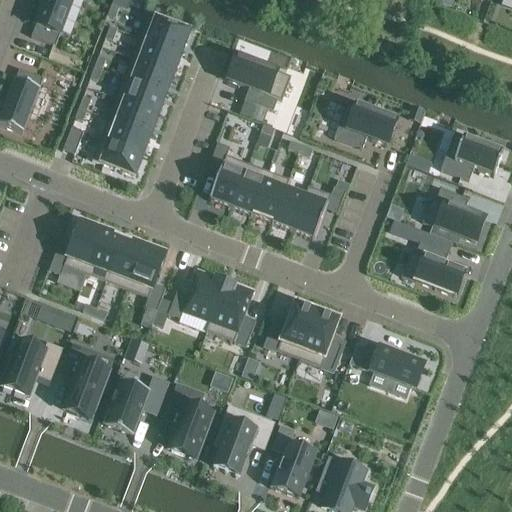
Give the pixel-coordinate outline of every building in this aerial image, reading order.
[(45,0),(31,40),(55,49),(73,0),(45,0)] [(454,1),(451,0),(443,0),(441,5),(451,9),(454,1)] [(115,21),(119,10),(111,7),(107,19),(115,21)] [(147,18),(138,40),(181,56),(189,34),(147,18)] [(113,44),(117,32),(109,30),(105,41),(113,44)] [(138,40),(131,61),(173,77),(181,56),(138,40)] [(98,59),(94,70),(102,73),(106,62),(98,59)] [(237,60),(228,84),(248,92),(244,103),(267,112),(272,114),(277,102),(281,104),(291,80),(237,60)] [(131,61),(123,81),(165,97),(173,77),(131,61)] [(94,70),(90,81),(97,84),(102,73),(94,70)] [(0,128),(22,137),(23,136),(22,136),(38,94),(39,94),(39,93),(43,81),(19,72),(14,84),(14,83),(14,85),(0,121),(0,128)] [(123,81),(115,101),(158,117),(165,97),(123,81)] [(86,113),(91,102),(83,99),(79,110),(86,113)] [(115,101),(108,121),(150,137),(158,117),(115,101)] [(244,103),(239,117),(262,125),(267,112),(244,103)] [(347,105),(333,141),(362,152),(366,140),(385,147),(387,148),(388,146),(395,126),(396,124),(394,123),(347,105)] [(424,114),(412,109),(407,122),(419,127),(424,114)] [(82,124),(86,113),(79,110),(75,122),(82,124)] [(108,121),(100,142),(142,158),(150,137),(108,121)] [(260,135),(271,139),(274,132),(263,127),(260,135)] [(71,131),(62,154),(74,158),(83,135),(71,131)] [(444,162),(440,173),(469,184),(473,172),(492,179),(492,180),(493,180),(494,179),(502,157),(503,155),(502,155),(464,141),(463,140),(463,141),(455,138),(455,137),(454,137),(453,138),(445,160),(444,162)] [(100,142),(92,164),(134,180),(142,158),(100,142)] [(290,144),(287,152),(298,156),(301,148),(290,144)] [(217,146),(208,169),(220,174),(210,201),(209,204),(210,204),(231,212),(248,167),(226,159),(229,151),(217,146)] [(301,148),(298,156),(309,160),(312,152),(301,148)] [(409,157),(406,167),(413,170),(417,160),(409,157)] [(248,167),(231,212),(251,220),(268,175),(248,167)] [(268,175),(251,220),(271,227),(288,183),(268,175)] [(288,183),(271,227),(292,235),(308,190),(304,199),(286,192),(289,183),(288,183)] [(335,191),(346,195),(349,187),(338,183),(335,191)] [(308,190),(292,235),(313,243),(314,243),(315,241),(325,213),(337,218),(346,195),(333,190),(330,199),(308,190)] [(431,201),(422,226),(432,229),(460,240),(475,246),(484,222),(464,214),(468,202),(440,191),(435,203),(431,201)] [(57,251),(48,274),(60,279),(64,270),(85,278),(102,234),(80,226),(69,255),(57,251)] [(432,229),(429,237),(457,247),(460,240),(432,229)] [(102,234),(85,278),(106,286),(122,241),(102,234)] [(122,241),(106,286),(126,294),(143,249),(122,241)] [(402,277),(401,280),(404,281),(415,285),(417,286),(453,299),(452,299),(455,300),(456,298),(463,278),(464,276),(462,275),(444,268),(448,256),(419,246),(415,257),(413,256),(410,255),(409,258),(410,258),(402,277)] [(143,249),(126,294),(148,302),(144,310),(156,315),(157,313),(162,302),(165,292),(154,287),(165,257),(143,249)] [(172,306),(168,317),(180,322),(182,316),(209,327),(205,336),(206,336),(225,285),(197,274),(196,275),(197,275),(188,299),(176,294),(172,306)] [(225,285),(206,336),(245,351),(255,324),(244,320),(253,296),(253,297),(254,295),(225,285)] [(162,302),(157,313),(168,317),(172,306),(162,302)] [(276,321),(265,350),(299,363),(317,314),(295,306),(287,326),(276,321)] [(85,307),(82,315),(93,319),(96,311),(85,307)] [(96,311),(93,319),(104,323),(107,315),(96,311)] [(317,314),(299,363),(332,376),(344,347),(332,342),(339,322),(317,314)] [(60,315),(56,326),(71,332),(75,321),(60,315)] [(18,343),(1,389),(29,399),(36,381),(49,386),(62,352),(47,346),(45,353),(18,343)] [(131,343),(124,362),(141,369),(148,350),(131,343)] [(72,347),(61,377),(74,382),(63,412),(91,423),(109,374),(91,367),(95,356),(72,347)] [(414,392),(423,368),(367,347),(358,371),(414,392)] [(121,383),(104,428),(132,438),(141,414),(156,420),(169,386),(153,380),(148,393),(121,383)] [(177,388),(165,418),(178,423),(168,452),(196,462),(213,417),(198,411),(203,398),(177,388)] [(274,397),(270,409),(282,413),(286,401),(274,397)] [(220,451),(213,469),(240,479),(251,448),(264,453),(274,427),(252,418),(247,430),(225,421),(214,449),(220,451)] [(283,457),(271,491),(299,501),(316,456),(289,446),(293,435),(281,430),(272,453),(283,457)] [(327,464),(315,494),(325,498),(320,509),(327,511),(351,511),(353,509),(361,511),(363,511),(372,490),(361,485),(366,474),(338,463),(336,467),(327,464)]
